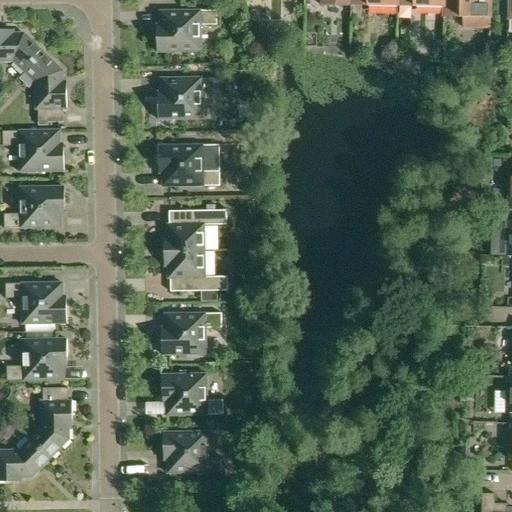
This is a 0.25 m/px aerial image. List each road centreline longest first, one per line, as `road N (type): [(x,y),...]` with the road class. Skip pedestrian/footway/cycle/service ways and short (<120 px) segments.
road 1 (unclassified): [(101,0),(107,257)]
road 2 (unclassified): [(112,511),(107,257)]
